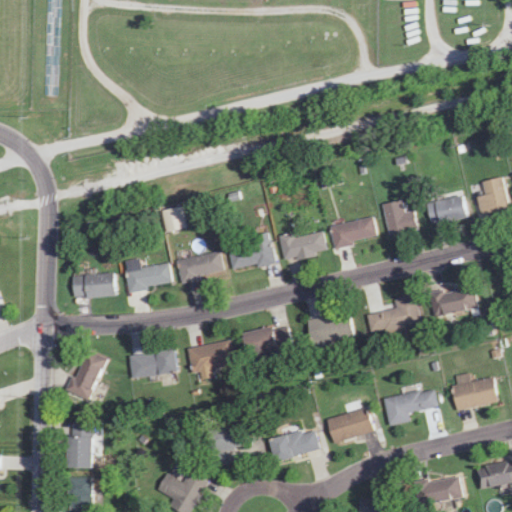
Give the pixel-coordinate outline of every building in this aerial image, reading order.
[(481,182),(484,195),(476,197),(479,215),(508,209),(502,178),(481,182)] [(430,226),(468,218),(463,196),(426,204),(430,226)] [(414,211),(404,212),(403,201),(384,203),(386,234),(415,232),(414,211)] [(162,209),(164,231),(184,229),(183,208),(162,209)] [(377,239),(373,218),(330,226),(334,247),(377,239)] [(323,230),(279,237),(283,261),(326,254),(323,230)] [(228,250),(232,271),(274,263),(268,233),(253,236),(255,245),(228,250)] [(182,282),(225,273),(220,251),(177,261),(182,282)] [(128,291),(172,285),(170,264),(141,268),(140,259),(125,261),(128,291)] [(116,297),(116,274),(72,275),(73,298),(116,297)] [(429,294),(433,317),(477,309),(473,286),(429,294)] [(394,301),(395,309),(376,312),(380,332),(420,325),(415,297),(394,301)] [(311,349),(354,341),(349,313),(306,320),(311,349)] [(285,324),(240,335),(246,360),(291,349),(285,324)] [(194,373),(233,366),(229,342),(190,348),(194,373)] [(67,392),(89,402),(107,360),(85,350),(67,392)] [(149,352),(149,375),(173,375),(173,352),(149,352)] [(455,411),(498,403),(493,379),(470,383),(469,375),(455,378),(456,385),(450,387),(455,411)] [(383,399),(389,427),(409,423),(408,414),(438,408),(434,389),(383,399)] [(326,421),(332,444),(373,433),(363,400),(345,405),(347,414),(326,421)] [(66,469),(91,469),(91,424),(66,424),(66,469)] [(213,468),(229,464),(226,450),(245,446),(241,425),(206,433),(213,468)] [(269,440),(274,462),(319,451),(314,429),(269,440)] [(511,483),(511,462),(477,467),(480,488),(511,483)] [(165,474),(157,490),(174,500),(170,508),(177,511),(191,511),(208,482),(189,472),(183,484),(165,474)] [(460,477),(416,483),(419,505),(463,499),(460,477)] [(92,511),(93,478),(68,478),(67,511),(92,511)] [(355,511),(378,511),(379,500),(356,499),(355,511)]
